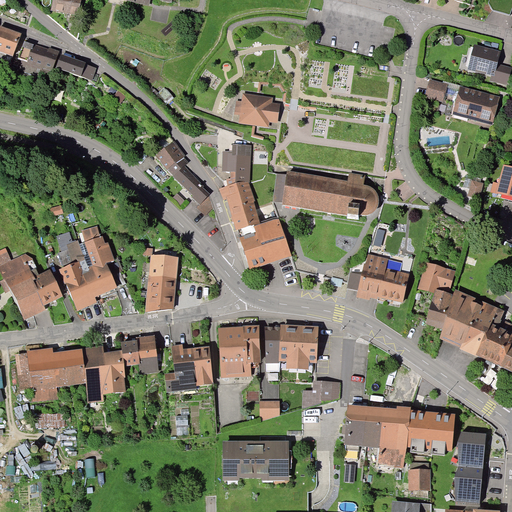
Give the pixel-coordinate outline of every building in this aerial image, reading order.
[(77,17),(80,0),(52,0),(50,11),(77,17)] [(11,59),(19,37),(0,30),(0,68),(6,71),(11,59)] [(23,44),(17,61),(21,62),(34,67),(42,69),(40,76),(50,78),(51,73),(58,54),(48,51),(48,52),(23,44)] [(495,66),(498,55),(474,49),(468,70),(492,77),(491,82),(506,85),(510,70),(495,66)] [(60,58),(56,70),(90,82),(93,70),(60,58)] [(32,74),(34,67),(21,62),(18,71),(24,73),(25,71),(32,74)] [(447,86),(432,82),(428,97),(444,100),(447,86)] [(490,124),(497,101),(460,91),(454,114),(490,124)] [(265,123),(269,120),(271,109),(268,105),(256,104),(257,100),(244,99),(244,103),(236,104),(235,115),(242,118),(241,122),(253,124),(254,121),(265,123)] [(177,149),(173,144),(156,157),(167,172),(173,178),(182,168),(184,167),(179,162),(183,158),(177,149)] [(246,183),(248,183),(249,148),(237,147),(236,157),(224,157),(223,171),(234,170),(235,186),(225,189),(225,190),(228,199),(236,232),(241,230),(257,224),(252,206),(251,203),(252,203),(246,183)] [(201,189),(182,168),(173,178),(201,204),(196,209),(203,216),(212,207),(208,196),(207,197),(200,190),(201,189)] [(500,186),(497,194),(511,198),(511,171),(504,169),(502,178),(499,179),(498,183),(500,186)] [(286,175),(281,207),(346,217),(346,219),(358,221),(358,217),(364,217),(369,215),(372,213),(375,210),(376,206),(376,202),(374,197),(371,193),(367,191),(361,190),(363,179),(348,177),(347,186),(286,175)] [(481,180),(473,178),(468,197),(476,199),(481,180)] [(223,201),(228,199),(225,190),(219,192),(223,201)] [(60,214),(59,209),(58,204),(59,203),(57,194),(51,195),(53,205),(49,206),(52,216),(60,214)] [(511,206),(504,204),(501,215),(511,217),(511,206)] [(264,220),(265,222),(257,224),(241,230),(241,232),(238,233),(240,241),(239,241),(249,271),(289,257),(276,218),(268,221),(268,219),(264,220)] [(84,277),(90,275),(88,270),(77,243),(71,245),(67,235),(57,239),(63,253),(59,254),(64,265),(69,264),(70,268),(60,272),(69,296),(88,288),(84,277)] [(84,302),(115,290),(105,265),(112,262),(106,246),(103,247),(99,239),(84,245),(93,268),(88,270),(90,275),(84,277),(88,288),(69,296),(76,312),(87,307),(84,302)] [(32,311),(60,297),(49,274),(38,279),(34,271),(35,271),(31,262),(23,266),(20,259),(10,263),(5,251),(0,252),(0,273),(3,281),(0,282),(0,285),(5,295),(9,293),(23,321),(34,317),(32,311)] [(369,296),(377,298),(383,271),(384,271),(387,261),(367,256),(365,266),(363,265),(360,277),(349,275),(346,290),(358,292),(357,293),(369,296)] [(384,271),(383,271),(377,298),(402,304),(412,259),(403,257),(399,275),(384,271)] [(150,279),(173,282),(176,260),(151,258),(151,265),(143,264),(143,272),(150,273),(150,279)] [(426,325),(442,330),(449,309),(448,309),(449,306),(450,297),(435,292),(442,271),(427,267),(420,290),(434,295),(426,325)] [(171,309),(173,282),(150,279),(147,314),(171,310),(171,309)] [(451,302),(449,309),(442,330),(440,338),(441,338),(443,333),(464,343),(461,351),(511,373),(511,371),(511,326),(505,323),(500,333),(494,330),(498,322),(451,302)] [(243,331),(243,337),(218,338),(221,377),(247,376),(247,363),(259,363),(258,330),(243,331)] [(278,360),(279,360),(280,330),(264,330),(265,372),(277,372),(278,360)] [(317,332),(280,330),(279,360),(279,361),(288,362),(288,364),(306,365),(306,363),(315,363),(317,332)] [(157,372),(155,350),(154,342),(120,346),(121,354),(122,367),(137,365),(139,374),(157,372)] [(211,385),(208,350),(172,354),(174,377),(165,378),(166,392),(194,389),(194,386),(211,385)] [(84,383),(81,357),(81,354),(17,362),(21,391),(31,390),(33,402),(56,399),(55,388),(84,383)] [(124,378),(122,367),(121,354),(102,357),(102,355),(83,357),(87,402),(102,401),(101,396),(123,393),(122,378),(124,378)] [(313,408),(338,400),(338,396),(314,395),(313,408)] [(278,417),(278,404),(259,404),(259,423),(278,417)] [(358,446),(365,447),(366,438),(363,437),(366,410),(348,409),(346,426),(344,425),(344,427),(346,428),(344,451),(358,452),(358,446)] [(363,437),(366,438),(365,447),(379,448),(379,454),(377,454),(377,465),(378,465),(377,470),(390,471),(390,466),(402,468),(402,465),(405,465),(406,460),(403,459),(404,454),(405,448),(404,448),(408,414),(366,410),(363,437)] [(404,448),(405,448),(404,454),(430,456),(445,455),(445,451),(452,451),(453,418),(408,414),(404,448)] [(486,433),(461,431),(458,466),(483,468),(486,433)] [(498,452),(503,445),(501,439),(494,435),(487,444),(498,452)] [(286,478),(286,445),(223,445),(223,478),(286,478)] [(483,468),(458,466),(456,501),(480,503),(483,468)] [(344,482),(352,483),(353,473),(345,472),(344,482)] [(410,492),(427,492),(427,472),(409,472),(410,492)]
